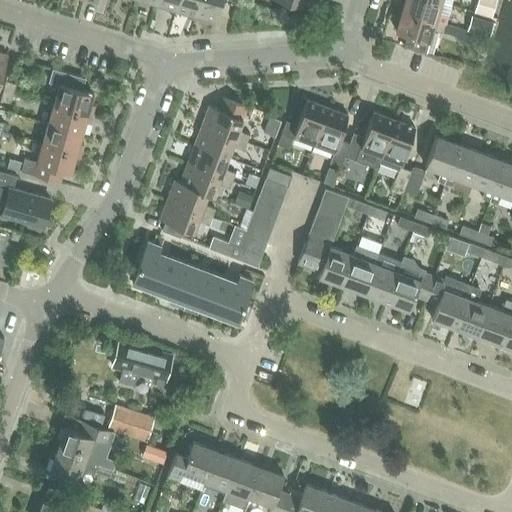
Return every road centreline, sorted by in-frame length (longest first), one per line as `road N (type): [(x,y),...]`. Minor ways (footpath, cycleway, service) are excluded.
road 1 (residential): [(500,511),(243,416),(236,397),(248,362)]
road 2 (residential): [(49,297),(127,177),(166,63)]
road 3 (residential): [(272,298),(511,391)]
road 4 (residential): [(248,362),(72,297),(49,297)]
road 5 (residential): [(166,63),(345,57)]
road 6 (residential): [(345,57),(511,123)]
road 7 (residential): [(166,63),(0,12)]
road 8 (residential): [(0,428),(49,297)]
